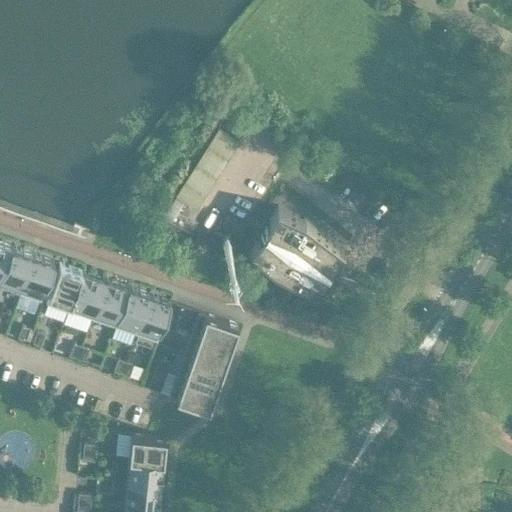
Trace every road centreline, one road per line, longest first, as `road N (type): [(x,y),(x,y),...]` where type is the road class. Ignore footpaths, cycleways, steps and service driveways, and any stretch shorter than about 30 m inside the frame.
road 1 (secondary): [(356,462),(421,385),(449,310)]
road 2 (secondary): [(449,310),(397,370),(356,462)]
road 3 (residential): [(0,352),(163,403)]
road 4 (unknown): [(0,494),(65,499),(73,424)]
